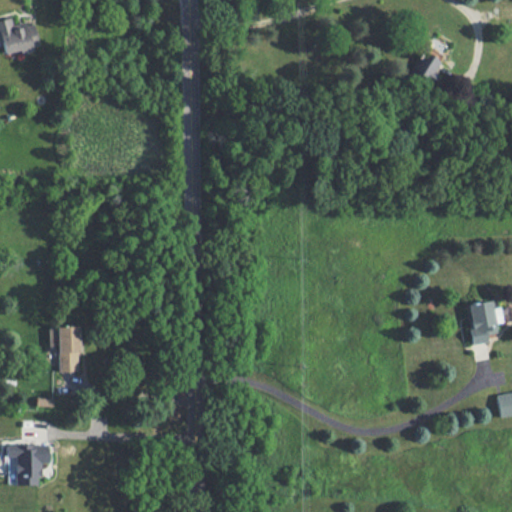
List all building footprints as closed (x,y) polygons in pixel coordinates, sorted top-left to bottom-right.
[(31,21),(11,26),(9,17),(0,18),(0,53),(0,54),(18,49),(19,51),(38,47),(31,21)] [(428,87),(434,75),(431,73),(438,59),(417,50),(404,76),(428,87)] [(509,320),(507,306),(490,308),(489,300),(464,304),(471,344),(486,341),(485,334),(495,333),(494,323),(509,320)] [(76,326),(47,326),(47,345),(56,345),(57,371),(77,371),(76,326)] [(497,417),(511,414),(511,391),(494,394),(497,417)] [(38,485),(38,463),(46,463),(46,444),(4,444),(4,456),(13,456),(13,484),(38,485)]
